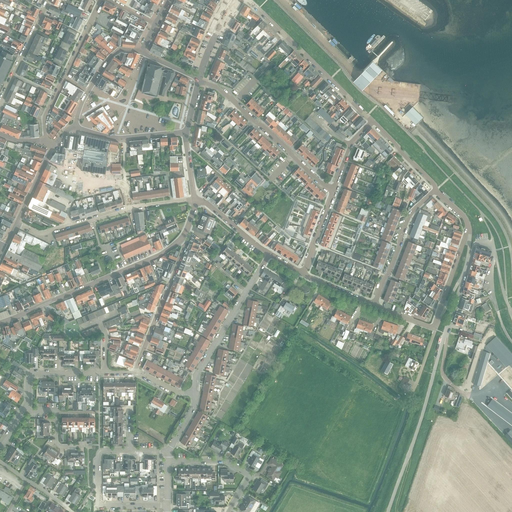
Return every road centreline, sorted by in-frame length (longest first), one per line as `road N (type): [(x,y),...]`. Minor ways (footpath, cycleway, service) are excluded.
road 1 (tertiary): [(0,322),(180,239)]
road 2 (residential): [(15,223),(41,234),(129,207),(194,200)]
road 3 (residential): [(333,190),(221,90),(198,80)]
road 4 (residential): [(372,121),(248,0)]
road 5 (residential): [(195,392),(195,374),(269,253)]
road 6 (residential): [(100,0),(44,118),(46,141)]
road 7 (residential): [(130,450),(98,452),(97,503),(167,505)]
road 8 (unclassified): [(387,511),(434,370)]
road 9 (residential): [(134,371),(185,244),(180,239)]
road 10 (residential): [(28,412),(31,372),(134,371)]
road 11 (residential): [(374,304),(407,217),(435,189)]
road 12 (residential): [(228,511),(246,472),(222,460),(167,460)]
